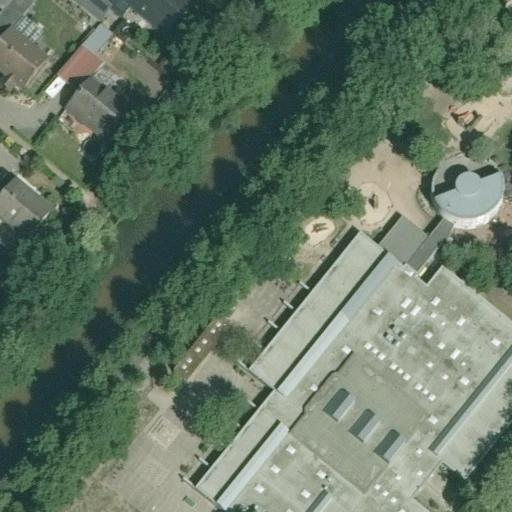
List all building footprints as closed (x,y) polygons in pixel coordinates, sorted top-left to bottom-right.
[(187,11),(174,0),(88,0),(112,21),(123,8),(161,41),(187,11)] [(37,37),(19,24),(12,33),(29,47),(37,37)] [(9,35),(0,46),(0,76),(21,92),(44,60),(9,35)] [(87,91),(68,115),(102,141),(121,117),(87,91)] [(416,284),(455,235),(463,237),(474,236),(484,233),(493,226),(500,218),(504,207),(505,198),(504,188),(499,178),(496,174),(490,168),(483,164),(471,162),(458,163),(447,167),(438,174),(434,178),(429,189),(428,200),(430,211),(435,220),(441,227),(428,242),(401,222),(375,251),(359,238),(247,377),(273,397),(195,494),(217,511),(418,511),(412,506),(441,470),(463,488),(511,427),(511,330),(442,274),(427,293),(416,284)] [(33,218),(4,196),(0,200),(0,241),(10,249),(33,218)]
